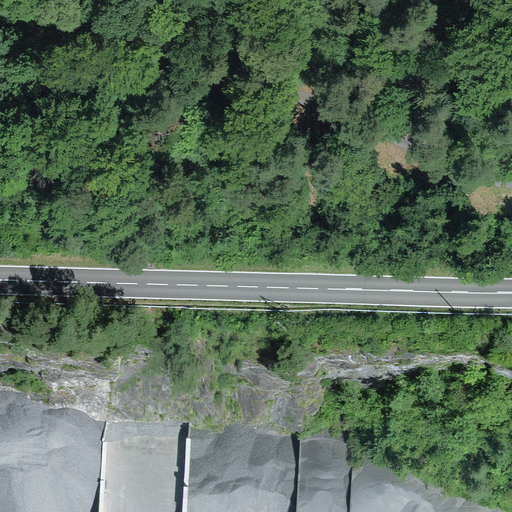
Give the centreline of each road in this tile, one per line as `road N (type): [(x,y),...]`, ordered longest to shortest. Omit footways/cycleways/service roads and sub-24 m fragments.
road 1 (secondary): [(511,293),(0,280)]
road 2 (track): [(511,180),(423,150),(342,95),(259,79)]
road 3 (track): [(259,79),(91,64),(0,75)]
